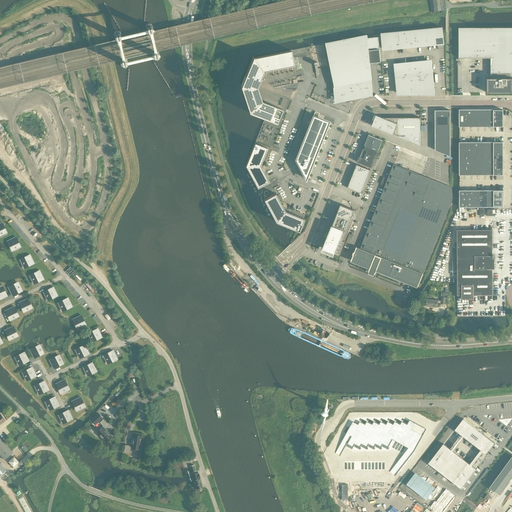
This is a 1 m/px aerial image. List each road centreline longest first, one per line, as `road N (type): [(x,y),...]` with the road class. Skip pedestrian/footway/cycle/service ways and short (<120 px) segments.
road 1 (unclassified): [(217,511),(168,360),(0,178)]
road 2 (secondary): [(205,141),(221,204),(269,280)]
road 3 (secondary): [(511,341),(439,346),(364,333)]
road 4 (secondary): [(264,263),(226,202),(205,141)]
